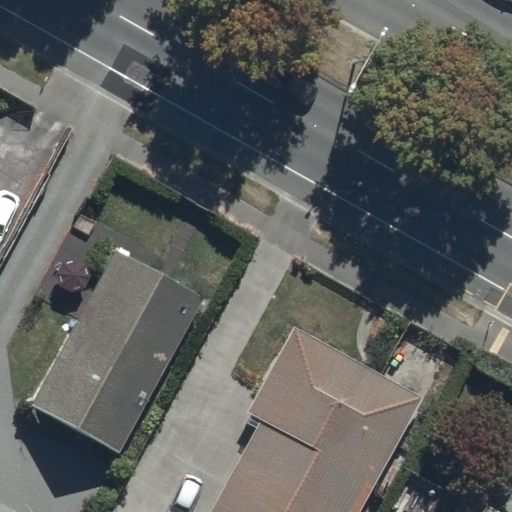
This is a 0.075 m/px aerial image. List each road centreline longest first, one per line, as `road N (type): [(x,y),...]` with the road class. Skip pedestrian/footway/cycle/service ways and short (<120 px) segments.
road 1 (secondary): [(511,238),(88,0)]
road 2 (secondary): [(393,0),(511,66)]
